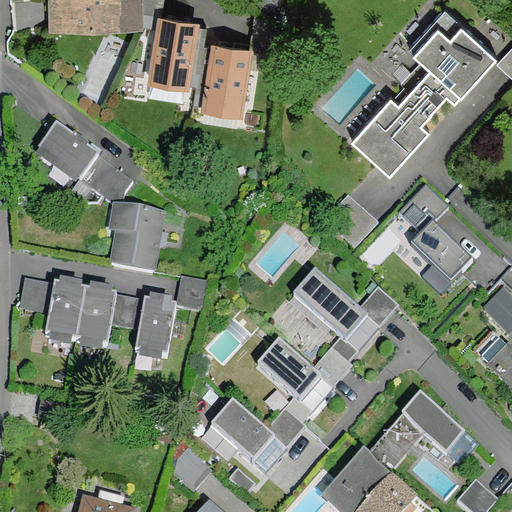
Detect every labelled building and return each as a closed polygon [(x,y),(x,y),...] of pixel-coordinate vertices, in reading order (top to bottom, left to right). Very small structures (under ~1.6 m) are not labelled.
[(140,0),(47,0),(48,30),(140,29),(140,25),(140,0)] [(140,0),(140,25),(155,27),(159,14),(160,0),(140,0)] [(256,0),(265,10),(277,0),(256,0)] [(352,142),(391,178),(432,134),(425,127),(450,100),(456,105),(498,58),(448,12),(412,51),(431,69),(401,102),(394,96),(352,142)] [(159,14),(157,13),(155,27),(148,81),(187,87),(189,70),(196,23),(196,19),(159,14)] [(251,47),(250,50),(278,54),(282,30),(255,14),(251,47)] [(206,25),(196,23),(189,70),(198,72),(195,91),(204,92),(211,45),(203,44),(206,25)] [(251,47),(212,41),(211,45),(204,92),(201,108),(240,114),(250,50),(251,47)] [(511,52),(499,65),(511,78),(511,52)] [(155,274),(165,213),(124,205),(126,193),(135,182),(57,125),(40,150),(115,204),(110,231),(116,233),(110,266),(155,274)] [(450,210),(427,188),(399,218),(422,240),(435,225),(450,210)] [(376,226),(348,201),(327,224),(354,249),(376,226)] [(475,263),(435,225),(422,240),(415,247),(435,265),(423,278),(443,296),(475,263)] [(381,328),(399,307),(379,289),(360,310),(316,272),(295,296),(343,338),(314,370),(281,341),(260,365),(297,397),(267,432),(234,403),(213,427),(255,464),(275,441),(286,451),(308,427),(303,423),(312,413),(302,404),(323,380),(334,389),(354,366),(349,362),(359,351),(348,341),(369,317),(381,328)] [(211,283),(183,277),(177,306),(205,311),(211,283)] [(140,331),(146,301),(26,279),(20,309),(51,315),(47,335),(107,346),(111,326),(140,331)] [(511,303),(502,293),(484,311),(508,335),(511,331),(511,303)] [(177,306),(146,301),(140,331),(136,351),(166,357),(177,306)] [(511,351),(508,348),(487,371),(511,394),(511,351)] [(466,433),(422,396),(404,417),(447,455),(466,433)] [(41,404),(38,418),(67,423),(69,408),(41,404)] [(407,511),(419,499),(366,451),(326,494),(322,498),(327,502),(337,511),(407,511)] [(213,475),(188,454),(178,466),(174,479),(195,498),(213,475)] [(238,471),(230,481),(247,496),(255,486),(238,471)] [(488,511),(498,500),(477,482),(459,503),(469,511),(488,511)] [(131,511),(86,501),(83,511),(131,511)]
